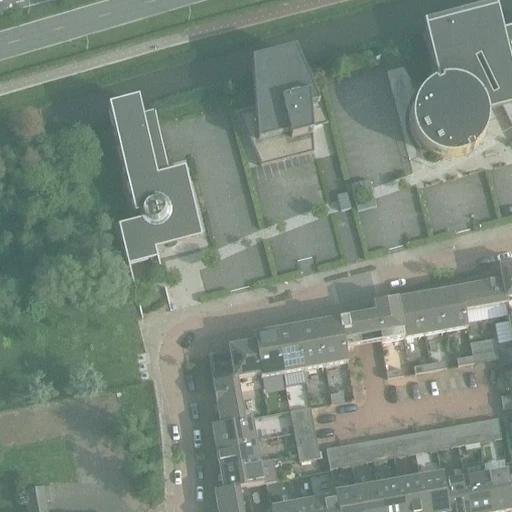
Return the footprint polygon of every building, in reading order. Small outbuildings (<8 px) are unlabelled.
[(411,120),(411,125),(412,130),(413,134),(415,139),(418,143),(421,147),(424,149),(427,148),(430,153),(429,154),(432,156),(436,158),(441,159),(446,160),(450,160),(455,159),(460,158),(464,157),(468,155),(465,149),(470,146),(473,152),(476,149),(479,145),(482,141),(484,137),(486,132),(487,128),(488,123),(487,118),(488,118),(487,113),(502,109),(511,127),(511,126),(511,29),(503,32),(496,6),(494,7),(495,11),(426,29),(425,24),(423,24),(425,33),(439,88),(436,90),(434,86),(430,88),(426,91),(423,94),(420,98),(417,102),(415,106),(413,111),(412,115),(411,120)] [(251,63),(255,111),(237,116),(261,169),(314,155),(311,127),(323,123),(324,127),(328,126),(302,70),(294,52),(251,63)] [(111,122),(112,127),(135,215),(141,214),(143,221),(118,227),(135,292),(136,292),(129,266),(157,259),(162,278),(163,278),(156,250),(167,247),(167,248),(168,249),(169,250),(171,250),(172,250),(173,250),(174,249),(175,249),(176,248),(176,247),(176,246),(176,245),(176,244),(202,238),(185,171),(168,175),(153,118),(142,120),(138,103),(108,112),(111,122)] [(511,321),(511,268),(499,270),(501,283),(502,283),(506,307),(509,322),(511,321)] [(502,283),(501,283),(460,291),(467,331),(468,330),(465,314),(506,307),(502,283)] [(460,291),(438,295),(445,334),(467,331),(460,291)] [(438,295),(417,298),(424,338),(445,334),(438,295)] [(417,298),(396,302),(403,342),(424,338),(417,298)] [(374,306),(376,316),(381,346),(403,342),(396,302),(374,306)] [(361,319),(339,323),(344,353),(345,352),(366,349),(381,346),(376,316),(361,319)] [(339,323),(318,327),(325,370),(348,366),(345,352),(344,353),(339,323)] [(318,327),(296,330),(304,374),(325,370),(318,327)] [(296,330),(275,334),(283,377),(304,374),(296,330)] [(253,338),(255,346),(261,377),(260,378),(261,381),(283,377),(275,334),(255,338),(253,338)] [(494,342),(482,344),(486,364),(494,363),(498,362),(494,342)] [(229,353),(208,357),(213,385),(236,381),(236,382),(260,378),(261,377),(255,346),(228,351),(229,353)] [(473,359),(472,359),(457,362),(458,369),(474,366),(473,359)] [(445,364),(429,367),(431,374),(447,371),(445,364)] [(431,374),(429,367),(413,370),(415,377),(431,374)] [(402,372),(386,375),(387,382),(404,379),(402,372)] [(213,385),(221,427),(221,428),(244,424),(244,423),(236,382),(236,381),(213,385)] [(312,419),(311,411),(290,414),(292,422),(312,419)] [(212,429),(216,451),(256,443),(252,421),(244,423),(244,424),(221,428),(221,427),(212,429)] [(498,422),(490,423),(494,443),(501,442),(498,422)] [(462,428),(454,429),(458,450),(465,448),(462,428)] [(458,450),(454,429),(447,431),(451,451),(458,450)] [(419,436),(412,437),(415,457),(423,456),(419,436)] [(415,457),(412,437),(405,438),(408,459),(415,457)] [(256,443),(216,451),(220,472),(259,465),(256,443)] [(376,443),(369,444),(373,465),(380,464),(376,443)] [(373,465),(369,444),(362,446),(366,466),(373,465)] [(297,450),(298,458),(319,454),(317,447),(297,450)] [(333,451),(326,452),(330,473),(337,471),(333,451)] [(319,454),(298,458),(299,465),(320,461),(319,454)] [(259,465),(220,472),(223,492),(223,493),(238,490),(238,491),(263,487),(259,465)] [(507,473),(485,477),(491,511),(511,511),(511,506),(509,490),(510,489),(507,473)] [(442,477),(420,481),(425,511),(447,511),(442,485),(443,484),(442,477)] [(491,511),(485,477),(464,481),(469,511),(491,511)] [(425,511),(420,481),(398,485),(403,511),(425,511)] [(469,511),(464,481),(443,484),(442,485),(447,511),(469,511)] [(403,511),(398,485),(377,489),(381,511),(403,511)] [(381,511),(377,489),(356,492),(359,511),(381,511)] [(47,511),(43,490),(25,493),(28,511),(47,511)] [(215,494),(217,511),(241,511),(238,491),(238,490),(223,493),(223,492),(215,494)] [(334,496),(334,500),(335,500),(337,511),(359,511),(356,492),(334,496)] [(337,511),(335,500),(334,500),(314,504),(315,511),(337,511)]
